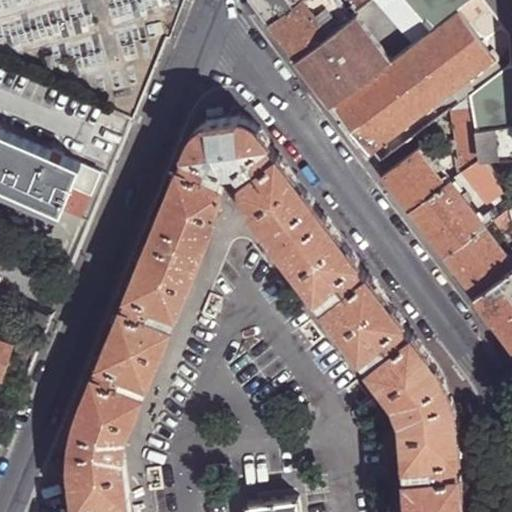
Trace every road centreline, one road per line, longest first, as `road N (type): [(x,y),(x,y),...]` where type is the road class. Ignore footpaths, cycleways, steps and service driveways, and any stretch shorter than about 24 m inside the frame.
road 1 (tertiary): [(4,511),(210,11)]
road 2 (residential): [(210,11),(495,396)]
